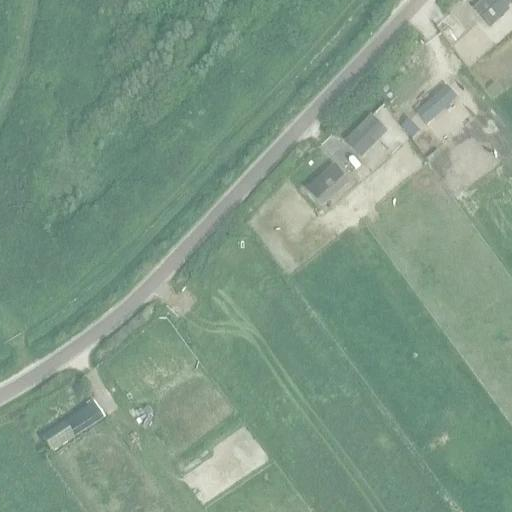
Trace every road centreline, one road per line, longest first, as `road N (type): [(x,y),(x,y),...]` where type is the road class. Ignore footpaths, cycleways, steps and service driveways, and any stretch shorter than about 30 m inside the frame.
road 1 (unclassified): [(0,397),(35,380),(145,294),(419,0)]
road 2 (track): [(0,123),(25,51),(31,0)]
